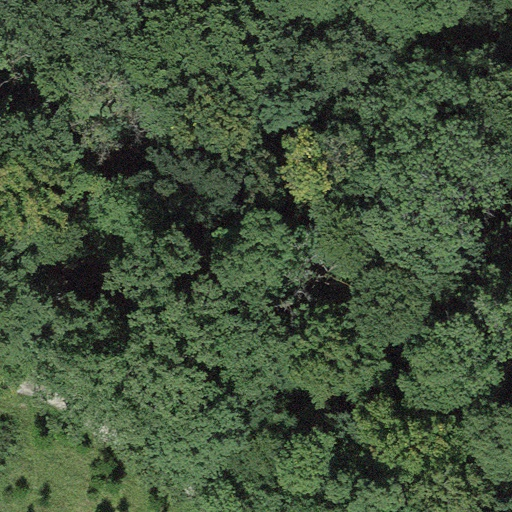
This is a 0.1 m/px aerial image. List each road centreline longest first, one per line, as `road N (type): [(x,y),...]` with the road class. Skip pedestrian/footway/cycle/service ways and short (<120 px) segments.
road 1 (track): [(256,0),(207,58),(9,363),(0,365)]
road 2 (track): [(9,363),(224,511)]
